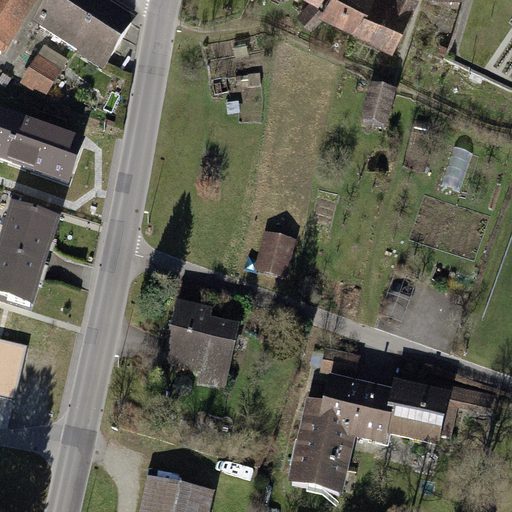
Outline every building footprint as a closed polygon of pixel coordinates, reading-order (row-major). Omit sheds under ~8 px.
[(54,0),(0,0),(0,51),(17,62),(54,0)] [(155,20),(119,0),(71,0),(52,33),(124,75),(155,20)] [(409,0),(327,0),(323,8),(389,41),(409,0)] [(70,73),(44,59),(28,86),(54,101),(70,73)] [(413,100),(385,91),(374,125),(402,134),(413,100)] [(0,117),(0,159),(69,184),(82,146),(0,117)] [(58,222),(16,209),(0,259),(0,292),(33,303),(58,222)] [(305,244),(270,236),(261,274),(296,282),(305,244)] [(231,311),(191,302),(177,364),(213,372),(210,386),(239,392),(254,327),(229,322),(231,311)] [(28,349),(0,342),(0,397),(16,401),(28,349)] [(368,359),(329,351),(325,373),(363,381),(368,359)] [(408,398),(316,381),(296,491),(359,503),(371,443),(401,448),(402,439),(451,449),(458,413),(494,420),(499,395),(452,386),(450,395),(409,388),(408,398)] [(224,511),(228,493),(158,480),(151,511),(224,511)]
